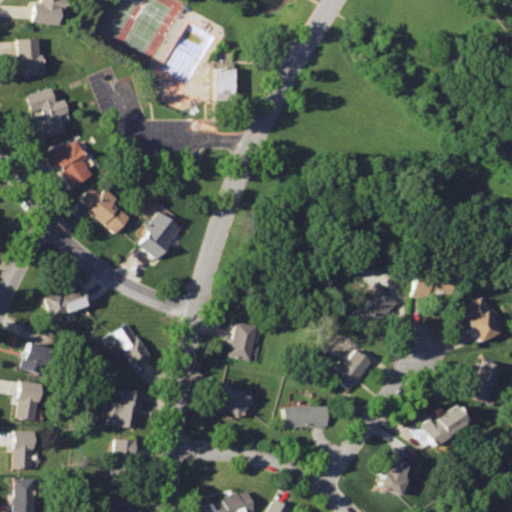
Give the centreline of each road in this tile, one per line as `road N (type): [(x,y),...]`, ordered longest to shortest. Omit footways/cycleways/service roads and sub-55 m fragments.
road 1 (residential): [(172,511),(194,310),(215,232),(272,98),(326,0)]
road 2 (residential): [(177,445),(293,468),(348,511)]
road 3 (residential): [(321,487),(420,344)]
road 4 (residential): [(46,225),(116,279),(194,310)]
